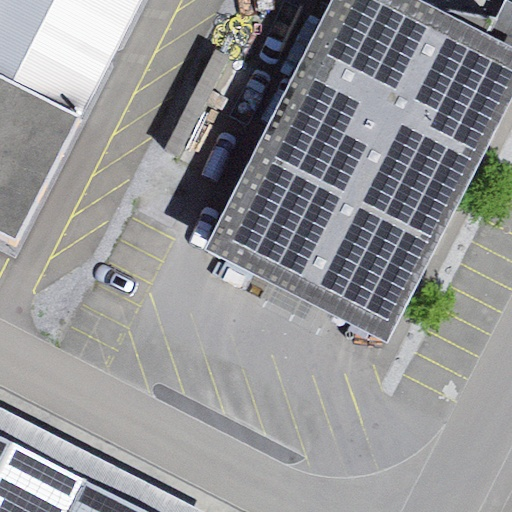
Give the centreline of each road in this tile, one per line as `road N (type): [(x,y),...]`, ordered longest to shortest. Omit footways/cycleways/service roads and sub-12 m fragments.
road 1 (unknown): [(158,0),(0,288)]
road 2 (residential): [(441,511),(511,374)]
